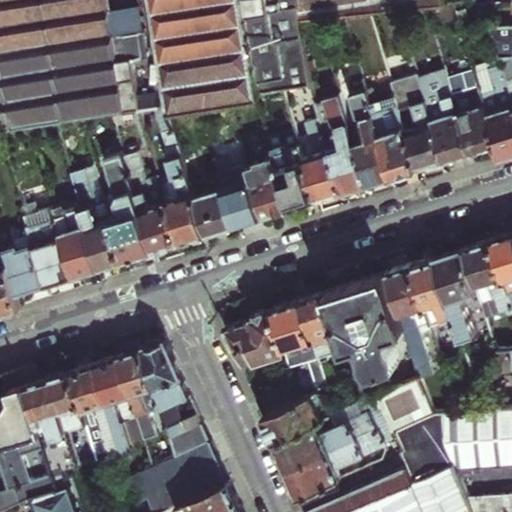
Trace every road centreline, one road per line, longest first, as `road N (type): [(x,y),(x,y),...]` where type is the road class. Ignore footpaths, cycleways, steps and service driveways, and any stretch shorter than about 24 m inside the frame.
road 1 (residential): [(511,184),(176,290)]
road 2 (residential): [(176,290),(275,511)]
road 3 (residential): [(0,347),(176,290)]
